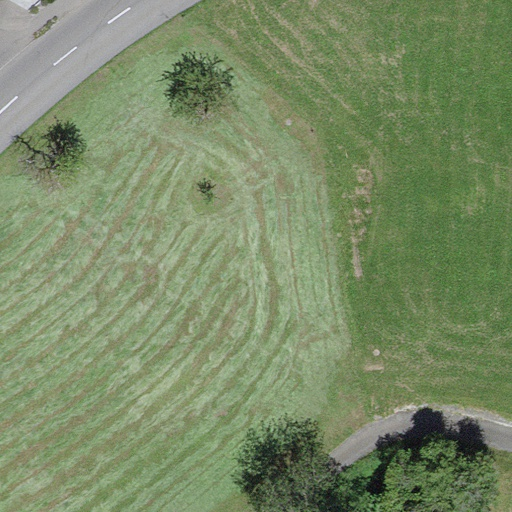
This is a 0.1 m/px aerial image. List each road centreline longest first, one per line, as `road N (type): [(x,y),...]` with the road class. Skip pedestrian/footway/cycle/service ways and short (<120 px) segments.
road 1 (track): [(276,511),(371,436),(444,429),(511,444)]
road 2 (tertiary): [(0,115),(151,0)]
